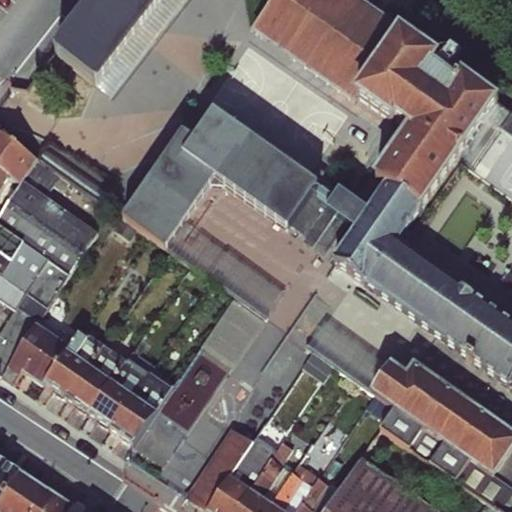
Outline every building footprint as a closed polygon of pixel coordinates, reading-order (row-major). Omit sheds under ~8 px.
[(102,0),(66,50),(122,89),(185,0),(102,0)] [(511,460),(511,324),(511,327),(403,260),(505,103),(352,0),(269,0),(240,39),(397,137),(346,205),(200,116),(119,224),(171,261),(216,201),(419,344),(374,405),(493,481),(511,460)] [(0,172),(45,200),(52,190),(62,196),(69,185),(0,138),(0,172)] [(0,304),(13,314),(37,329),(97,237),(45,200),(0,172),(0,215),(2,216),(0,218),(0,304)] [(37,329),(13,314),(0,335),(0,379),(1,380),(37,329)] [(37,329),(1,380),(12,388),(22,375),(43,389),(68,351),(37,329)] [(67,404),(104,350),(81,335),(68,351),(43,389),(67,404)] [(104,350),(67,404),(88,418),(125,363),(104,350)] [(112,433),(149,378),(153,373),(131,358),(125,363),(88,418),(112,433)] [(149,378),(112,433),(132,450),(171,393),(149,378)] [(240,511),(278,457),(257,443),(208,511),(240,511)] [(273,511),(274,511),(304,463),(283,450),(278,457),(240,511),(273,511)] [(0,504),(18,477),(0,464),(0,504)] [(435,511),(364,465),(331,511),(435,511)] [(34,511),(47,494),(18,477),(0,504),(0,511),(34,511)] [(73,511),(47,494),(34,511),(73,511)]
